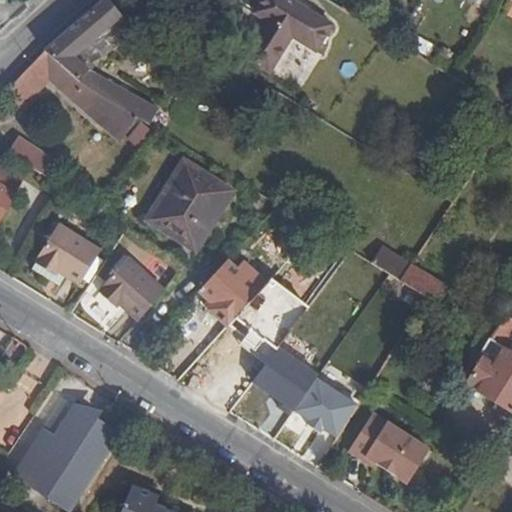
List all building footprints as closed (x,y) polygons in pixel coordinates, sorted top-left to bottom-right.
[(103,0),(44,51),(79,82),(137,118),(149,125),(159,109),(87,69),(75,57),(122,17),(108,0),(103,0)] [(265,22),(243,57),(269,73),(294,37),(316,52),(332,25),(291,0),(261,0),(253,13),(265,22)] [(137,118),(79,82),(44,51),(5,91),(22,107),(49,81),(118,142),(137,118)] [(17,138),(8,153),(46,177),(55,163),(17,138)] [(211,206),(220,212),(233,192),(183,160),(146,220),(186,245),(211,206)] [(0,163),(0,217),(24,178),(0,163)] [(196,251),(220,212),(211,206),(186,245),(196,251)] [(101,251),(58,223),(35,258),(37,259),(34,263),(55,276),(57,272),(79,286),(101,251)] [(381,247),(370,262),(399,280),(409,265),(381,247)] [(166,292),(128,257),(99,288),(101,289),(98,292),(116,309),(118,306),(137,323),(166,292)] [(215,306),(210,311),(227,327),(267,284),(243,262),(236,269),(227,260),(199,292),(209,301),(215,306)] [(399,280),(398,281),(435,304),(445,287),(409,265),(399,280)] [(209,301),(204,306),(210,311),(215,306),(209,301)] [(511,319),(505,315),(490,339),(511,351),(511,319)] [(511,351),(490,339),(489,338),(473,362),(477,365),(466,383),(511,412),(511,410),(511,351)] [(112,399),(103,414),(125,427),(134,413),(112,399)] [(55,433),(45,427),(14,475),(70,511),(121,431),(75,402),(55,433)] [(372,414),(367,423),(380,431),(385,422),(372,414)] [(429,450),(385,422),(380,431),(367,423),(348,452),(364,461),(366,458),(407,484),(429,450)] [(154,511),(153,511),(154,508),(158,499),(130,488),(120,511),(165,511),(164,511),(154,511)]
